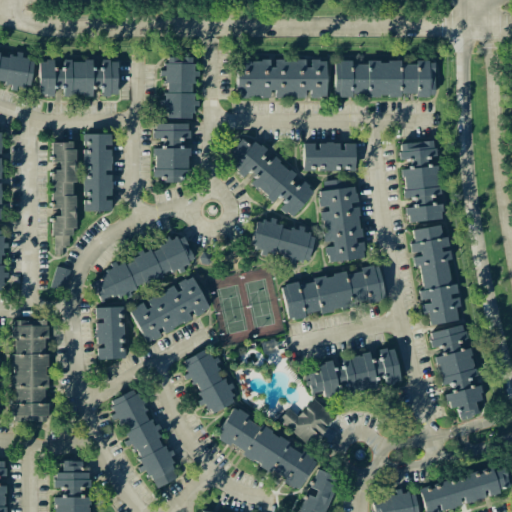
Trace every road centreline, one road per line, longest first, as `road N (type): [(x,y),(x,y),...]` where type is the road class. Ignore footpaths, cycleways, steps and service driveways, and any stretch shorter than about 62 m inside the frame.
road 1 (residential): [(0,11),(67,28),(511,27)]
road 2 (residential): [(458,0),(473,224),(511,396)]
road 3 (residential): [(511,249),(495,128),(490,0)]
